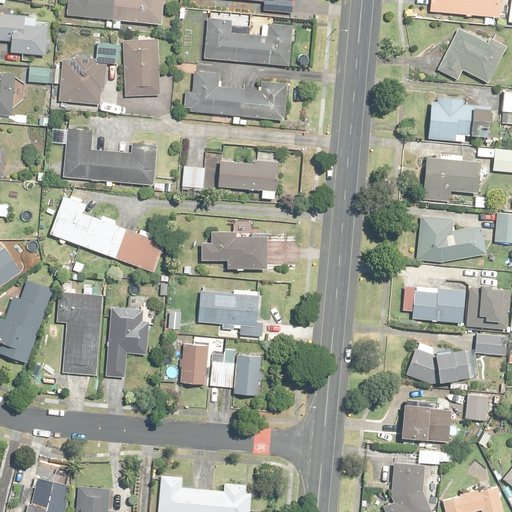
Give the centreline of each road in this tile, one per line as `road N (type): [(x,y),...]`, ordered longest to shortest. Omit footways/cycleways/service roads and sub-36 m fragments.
road 1 (tertiary): [(322,446),(361,0)]
road 2 (residential): [(0,410),(52,424),(322,446)]
